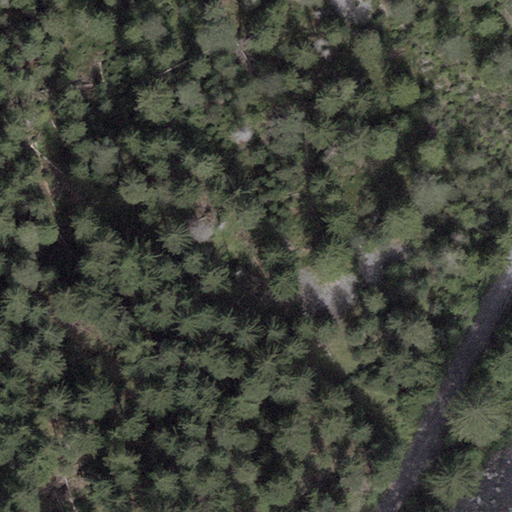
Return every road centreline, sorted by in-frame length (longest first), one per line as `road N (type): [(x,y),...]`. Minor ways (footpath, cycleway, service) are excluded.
road 1 (secondary): [(221,0),(0,192)]
road 2 (track): [(511,277),(397,511)]
